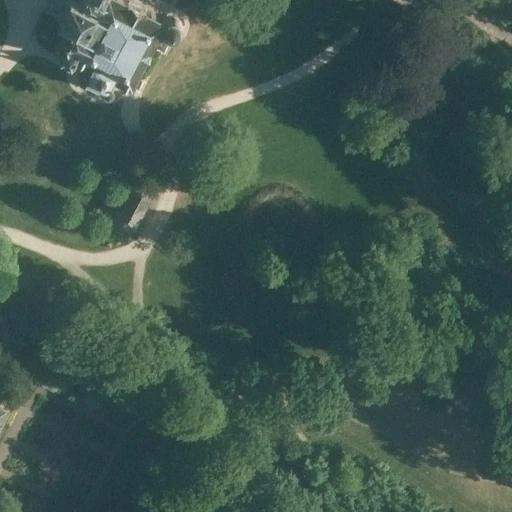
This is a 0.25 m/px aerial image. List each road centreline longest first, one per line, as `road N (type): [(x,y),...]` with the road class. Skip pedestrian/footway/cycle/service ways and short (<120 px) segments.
road 1 (track): [(394,0),(277,84),(184,117),(163,156),(164,209),(140,250),(83,258),(40,245)]
road 2 (track): [(0,232),(40,245),(197,370),(218,396),(221,442),(195,511)]
